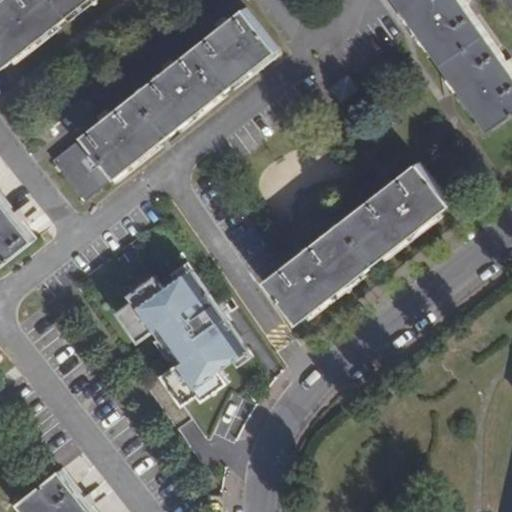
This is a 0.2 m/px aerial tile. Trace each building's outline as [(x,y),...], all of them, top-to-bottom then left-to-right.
[(2,0),(0,2),(0,63),(4,68),(90,0),(2,0)] [(402,0),(496,129),(511,117),(511,67),(463,0),(402,0)] [(278,50),(246,10),(54,160),(85,201),(278,50)] [(347,75),(331,88),(342,101),(358,88),(347,75)] [(266,282),(298,323),(454,204),(423,163),(266,282)] [(0,266),(30,243),(0,204),(0,266)] [(147,386),(177,429),(193,418),(183,404),(225,375),(220,369),(248,349),(191,269),(164,288),(159,282),(120,311),(140,340),(156,329),(180,363),(147,386)] [(98,511),(62,466),(22,498),(33,511),(98,511)]
